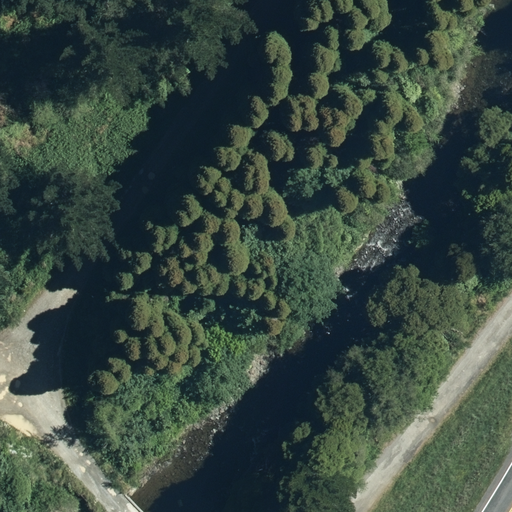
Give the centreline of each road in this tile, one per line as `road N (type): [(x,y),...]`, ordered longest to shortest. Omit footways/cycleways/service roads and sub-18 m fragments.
road 1 (unclassified): [(9,329),(114,225),(235,73),(276,0)]
road 2 (unclassified): [(105,478),(9,329)]
